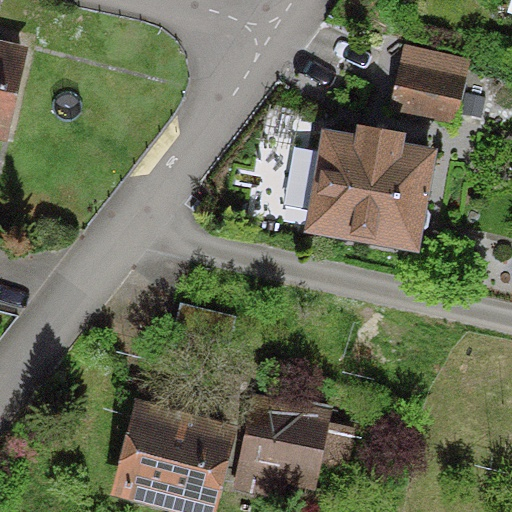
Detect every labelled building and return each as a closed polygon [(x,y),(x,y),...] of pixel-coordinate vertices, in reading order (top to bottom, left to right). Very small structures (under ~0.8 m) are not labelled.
[(0,129),(15,55),(0,52),(0,129)] [(394,78),(386,108),(448,123),(461,63),(418,52),(414,70),(397,66),(394,78)] [(358,131),(355,145),(324,140),(322,152),(298,148),(287,209),(311,213),(309,226),(406,243),(407,232),(413,233),(421,227),(423,216),(417,207),(412,206),(421,157),(389,151),(392,137),(358,131)] [(230,317),(174,304),(168,332),(223,345),(230,317)] [(116,490),(199,511),(219,432),(189,424),(193,409),(163,401),(159,417),(137,411),(116,490)] [(340,467),(348,430),(248,407),(235,463),(310,478),(313,461),(340,467)]
